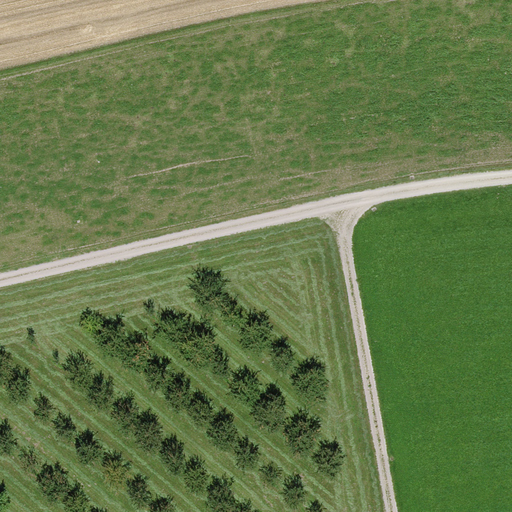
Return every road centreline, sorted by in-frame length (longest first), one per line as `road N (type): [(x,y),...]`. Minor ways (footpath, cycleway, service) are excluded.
road 1 (track): [(0,284),(340,207),(511,181)]
road 2 (track): [(392,511),(340,207)]
